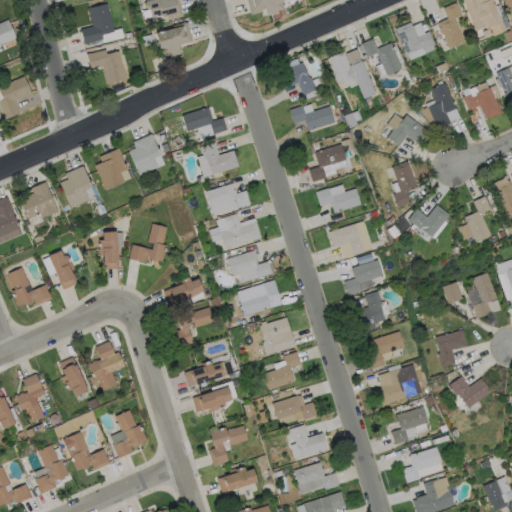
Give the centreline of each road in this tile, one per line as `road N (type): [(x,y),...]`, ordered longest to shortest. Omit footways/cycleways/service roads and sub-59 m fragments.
road 1 (residential): [(380,511),(238,66)]
road 2 (tertiary): [(0,175),(381,0)]
road 3 (residential): [(129,304),(196,511)]
road 4 (residential): [(78,141),(36,0)]
road 5 (residential): [(0,357),(107,306),(129,304)]
